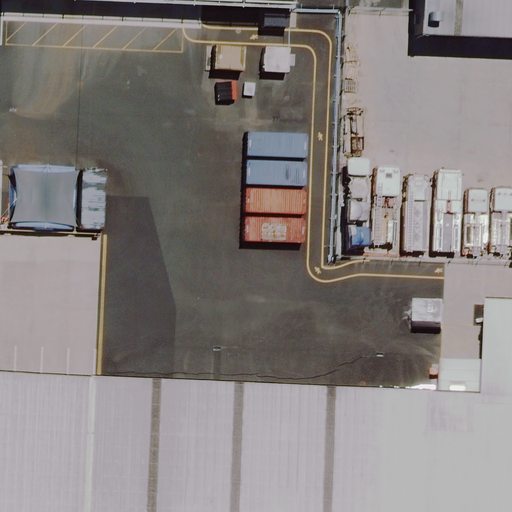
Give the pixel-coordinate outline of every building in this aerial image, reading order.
[(317,0),(0,0),(0,20),(316,33),(317,0)] [(511,0),(430,0),(429,37),(511,41),(511,0)] [(228,184),(288,187),(293,90),(233,87),(228,184)] [(288,187),(228,184),(223,266),(284,269),(288,187)] [(511,511),(511,432),(0,407),(0,511),(511,511)]
